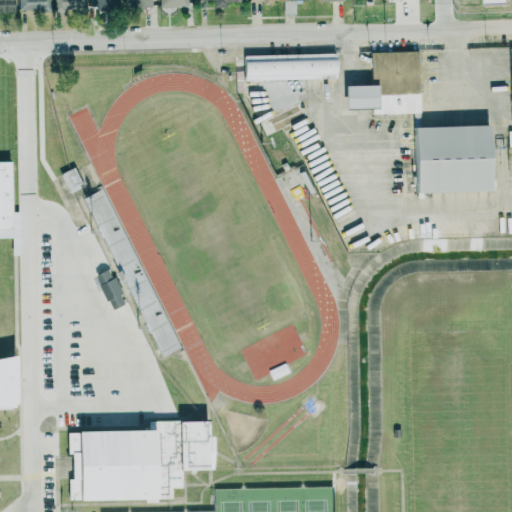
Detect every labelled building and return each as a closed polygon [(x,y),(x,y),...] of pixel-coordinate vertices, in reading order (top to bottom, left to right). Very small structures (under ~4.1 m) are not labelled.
[(0,0),(0,13),(15,13),(14,0),(0,0)] [(19,0),(19,10),(51,11),(51,0),(19,0)] [(54,0),(54,12),(84,11),(83,0),(54,0)] [(121,10),(120,0),(89,0),(90,9),(121,10)] [(151,7),(150,0),(124,0),(125,8),(151,7)] [(283,0),(284,14),(295,14),(295,1),(311,1),(311,0),(283,0)] [(511,0),(476,0),(477,11),(511,9),(511,0)] [(343,85),(344,108),(371,108),(371,114),(419,113),(417,51),(369,52),(370,84),(343,85)] [(242,54),(243,80),(335,78),(335,53),(242,54)] [(489,191),(488,125),(412,126),(414,193),(489,191)] [(0,162),(12,162),(14,238),(0,238),(0,162)] [(67,192),(81,187),(75,168),(60,172),(67,192)] [(82,197),(112,268),(99,274),(113,308),(124,303),(117,285),(124,282),(156,358),(176,350),(106,187),(82,197)] [(0,511),(0,356),(16,353),(18,403),(14,403),(14,408),(0,408),(0,511)] [(67,501),(171,499),(171,488),(181,488),(181,470),(211,469),(211,436),(206,436),(206,420),(147,421),(147,430),(66,431),(67,454),(72,454),(73,478),(67,478),(67,501)]
